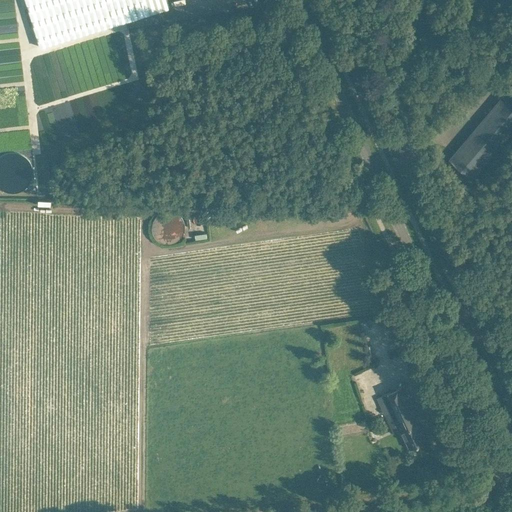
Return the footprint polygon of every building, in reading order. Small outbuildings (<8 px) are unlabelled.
[(25,0),(40,47),(169,7),(166,0),(25,0)] [(511,131),(511,85),(451,158),(473,177),(511,131)] [(38,165),(38,155),(15,155),(15,165),(38,165)] [(207,209),(200,214),(204,220),(212,215),(207,209)] [(410,448),(427,440),(418,423),(420,422),(404,385),(382,395),(386,403),(381,406),(385,415),(390,412),(397,427),(399,426),(410,448)]
